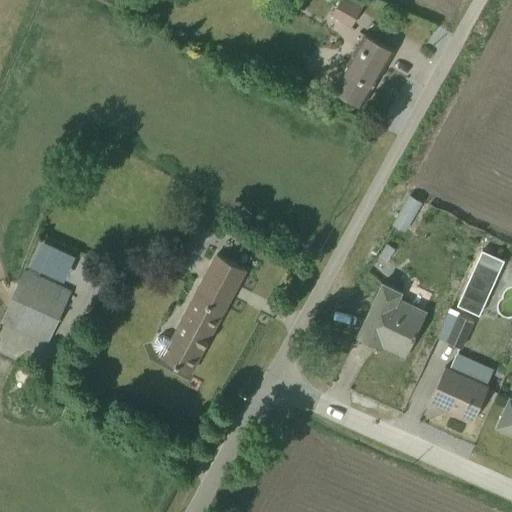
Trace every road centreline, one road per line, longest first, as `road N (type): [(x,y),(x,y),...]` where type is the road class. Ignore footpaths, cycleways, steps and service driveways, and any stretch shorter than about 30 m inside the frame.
road 1 (unclassified): [(480,0),(270,377)]
road 2 (unclassified): [(270,377),(511,485)]
road 3 (unclassified): [(192,511),(270,377)]
